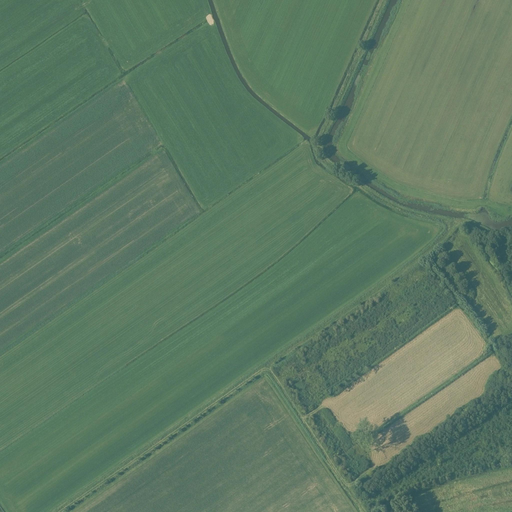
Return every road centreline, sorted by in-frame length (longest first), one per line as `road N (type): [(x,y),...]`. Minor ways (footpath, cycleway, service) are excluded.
road 1 (track): [(59,511),(428,251),(453,222)]
road 2 (track): [(453,222),(383,199),(320,150),(384,0)]
road 3 (track): [(358,511),(265,367)]
